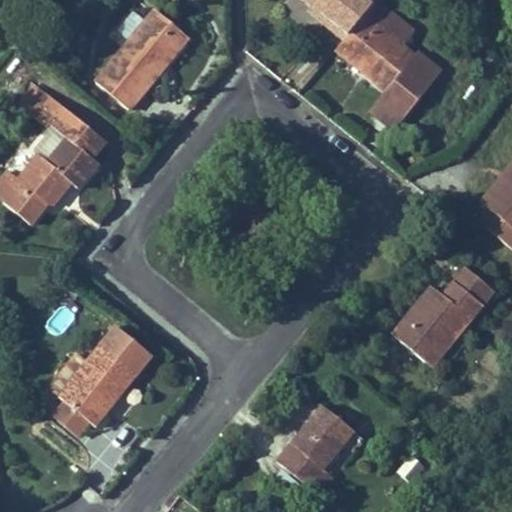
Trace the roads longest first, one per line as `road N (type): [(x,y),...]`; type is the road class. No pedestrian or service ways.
road 1 (residential): [(245,366),(382,204),(241,89)]
road 2 (residential): [(241,89),(112,254),(245,366)]
road 3 (residential): [(136,511),(245,366)]
